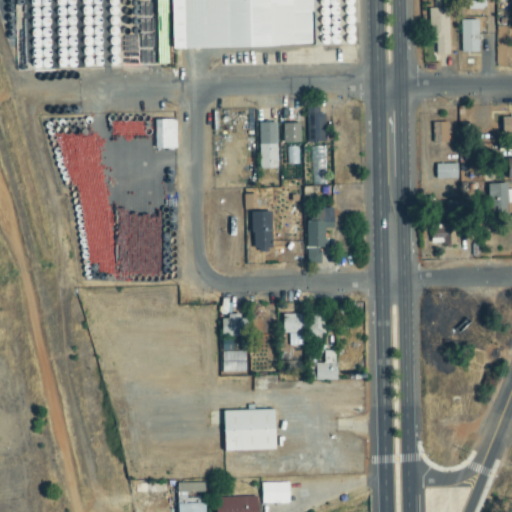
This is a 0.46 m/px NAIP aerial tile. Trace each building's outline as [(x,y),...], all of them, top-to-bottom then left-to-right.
[(169,0),(170,49),(312,48),(310,0),(169,0)] [(484,11),(483,0),(460,0),(460,11),(484,11)] [(428,9),(429,43),(433,43),(433,56),(448,55),(447,9),(428,9)] [(477,54),(477,21),(460,21),(460,54),(477,54)] [(323,144),(323,109),(305,109),(306,144),(323,144)] [(511,134),(511,118),(501,118),(500,134),(511,134)] [(175,150),(175,120),(153,121),(154,150),(175,150)] [(105,122),(105,144),(136,145),(137,123),(105,122)] [(446,123),(431,123),(432,144),(447,144),(446,123)] [(257,124),(258,170),(277,170),(276,124),(257,124)] [(282,144),(299,144),(299,125),(282,125),(282,144)] [(65,181),(91,178),(88,161),(74,163),(72,148),(61,149),(65,181)] [(434,180),(456,180),(456,165),(434,165),(434,180)] [(511,186),(488,186),(487,212),(507,213),(507,204),(511,204),(511,186)] [(255,195),(244,195),(244,211),(255,211),(255,195)] [(460,219),(460,202),(446,202),(446,220),(460,219)] [(305,248),(324,249),(325,229),(332,229),(332,211),(311,210),(311,222),(305,222),(305,248)] [(251,244),(256,244),(257,252),(270,252),(269,213),(250,214),(251,244)] [(430,245),(454,246),(454,225),(430,225),(430,245)] [(319,264),(319,251),(307,251),(306,264),(319,264)] [(323,335),(323,312),(306,313),(306,335),(323,335)] [(303,334),(303,315),(281,315),(281,334),(303,334)] [(220,338),(246,337),(245,317),(219,318),(220,338)] [(270,322),(253,322),(254,351),(270,351),(270,322)] [(315,382),(335,382),(334,353),(323,354),(323,364),(314,364),(315,382)] [(223,453),(274,451),(272,411),(222,412),(223,453)] [(214,511),(256,511),(256,498),(214,499),(214,511)]
